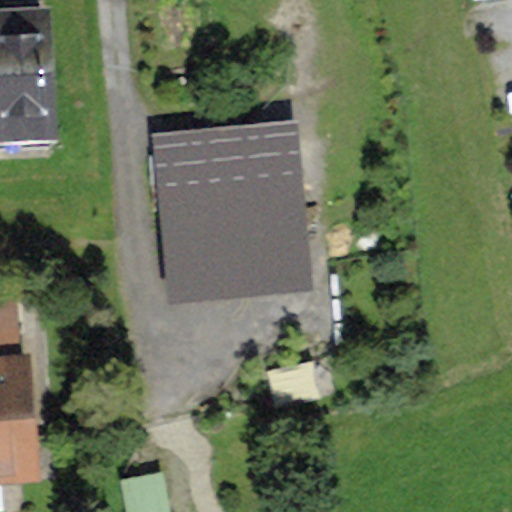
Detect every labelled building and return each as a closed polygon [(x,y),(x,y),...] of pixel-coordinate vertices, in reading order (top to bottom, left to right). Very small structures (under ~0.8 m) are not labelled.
[(0,22),(0,151),(56,149),(49,20),(0,22)] [(299,129),(157,142),(173,312),(315,298),(299,129)] [(0,300),(0,366),(21,365),(17,300),(0,300)] [(0,366),(0,489),(40,487),(31,364),(21,365),(0,366)] [(171,511),(165,477),(123,484),(127,511),(171,511)]
